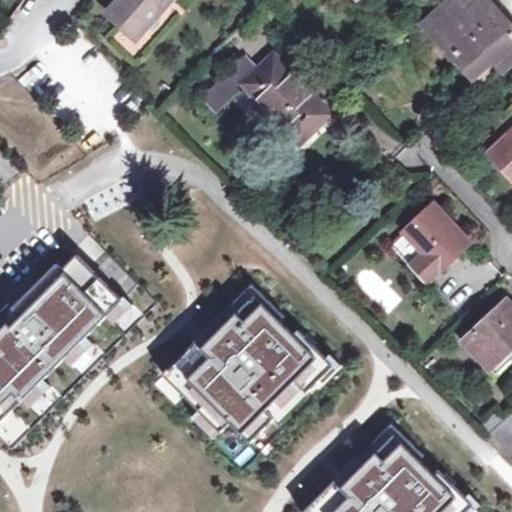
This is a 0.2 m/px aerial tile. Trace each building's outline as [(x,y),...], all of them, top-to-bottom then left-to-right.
[(136,38),(170,0),(123,0),(111,15),(136,38)] [(511,61),(511,27),(486,0),(455,0),(429,24),(486,85),(511,61)] [(246,83),(260,70),(247,55),(229,72),(243,86),(246,83)] [(260,70),(246,83),(301,141),(330,114),(276,56),(260,70)] [(511,175),(511,134),(491,153),(511,175)] [(426,255),(412,267),(428,284),(472,244),(435,204),(405,232),(407,234),(426,255)] [(407,234),(393,246),(412,267),(426,255),(407,234)] [(88,238),(73,251),(87,267),(93,262),(121,296),(134,286),(106,252),(102,255),(88,238)] [(0,419),(3,423),(122,301),(77,258),(63,271),(57,266),(26,296),(22,293),(0,313),(0,419)] [(458,328),(467,337),(509,300),(500,290),(458,328)] [(196,342),(163,374),(221,432),(231,422),(250,442),(272,420),(265,411),(296,381),(306,393),(332,367),(259,293),(246,306),(238,299),(207,330),(213,338),(202,350),(196,342)] [(492,370),(511,350),(511,302),(510,300),(465,341),(492,370)] [(505,421),(497,413),(483,426),(491,434),(505,421)] [(510,455),(511,453),(511,417),(492,436),(510,455)] [(335,481),(304,511),(464,511),(470,506),(398,432),(384,445),(378,438),(345,470),(353,477),(342,488),(335,481)]
